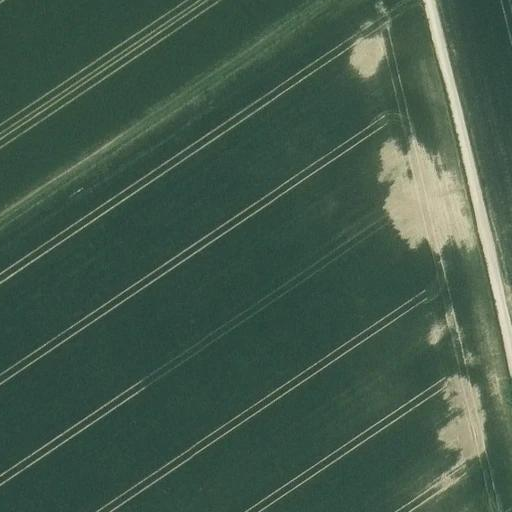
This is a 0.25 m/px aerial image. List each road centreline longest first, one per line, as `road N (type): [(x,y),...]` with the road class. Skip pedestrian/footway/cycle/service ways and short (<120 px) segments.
road 1 (track): [(339,0),(0,223)]
road 2 (track): [(511,359),(429,0)]
